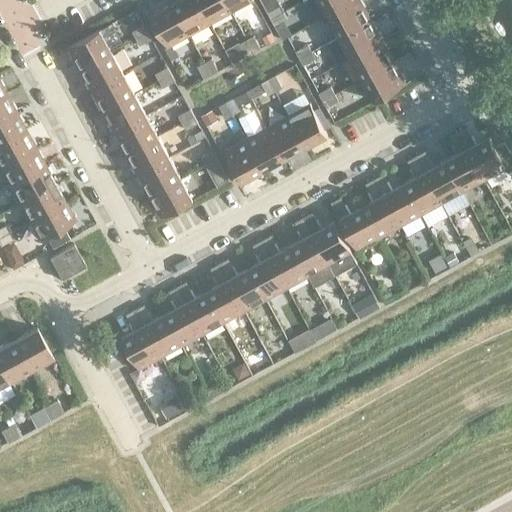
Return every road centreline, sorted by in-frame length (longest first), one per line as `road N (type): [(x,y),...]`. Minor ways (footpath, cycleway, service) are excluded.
road 1 (residential): [(150,266),(458,99),(406,0)]
road 2 (residential): [(150,266),(0,0)]
road 3 (residential): [(129,442),(58,312)]
